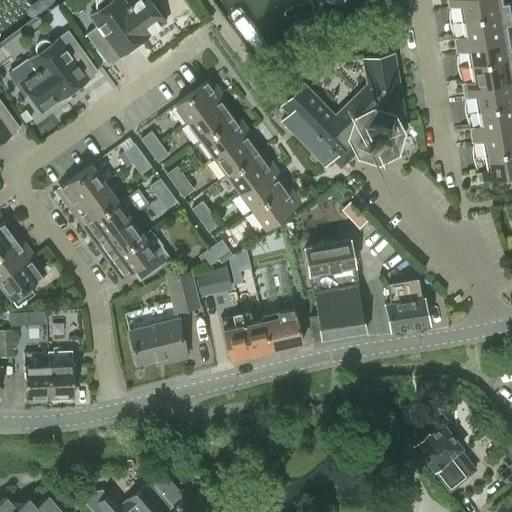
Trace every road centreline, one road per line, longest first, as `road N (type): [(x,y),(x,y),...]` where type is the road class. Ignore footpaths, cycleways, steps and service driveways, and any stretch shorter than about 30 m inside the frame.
road 1 (unclassified): [(108,412),(347,351),(494,328)]
road 2 (residential): [(108,412),(92,296),(17,182)]
road 3 (residential): [(17,182),(19,168),(196,44)]
road 4 (residential): [(379,175),(478,281),(494,328)]
road 5 (residential): [(447,182),(416,0)]
